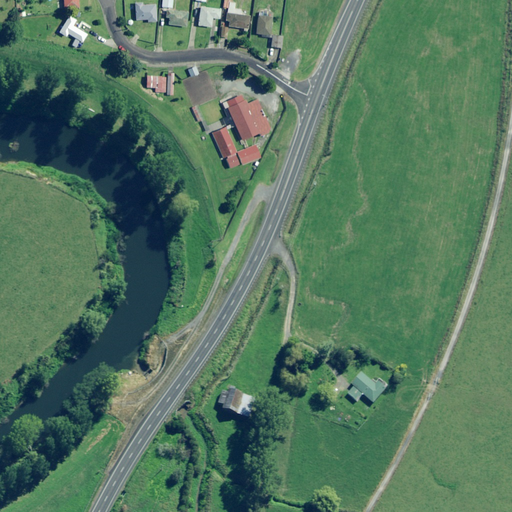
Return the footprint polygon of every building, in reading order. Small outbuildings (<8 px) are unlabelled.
[(62,0),(63,10),(78,8),(77,0),(62,0)] [(171,0),(161,0),(161,7),(171,8),(171,0)] [(227,9),(226,14),(225,21),(228,21),(227,27),(246,30),(248,16),(245,16),(245,13),(240,12),(240,10),(233,9),(234,3),(230,2),(230,0),(227,0),(222,0),(222,8),(227,9)] [(142,4),(134,4),(134,21),(146,20),(146,22),(156,22),(155,4),(142,5),(142,4)] [(220,10),(200,7),(198,26),(210,28),(211,18),(219,19),(220,10)] [(187,13),(166,10),(165,18),(168,18),(167,25),(185,27),(187,13)] [(271,18),(257,16),(255,34),(268,36),(271,18)] [(75,21),(70,18),(60,34),(73,42),(70,47),(79,50),(83,42),(82,41),(86,35),(71,26),(75,21)] [(227,28),(219,27),(219,37),(226,38),(227,28)] [(282,37),(272,36),(270,47),(280,49),(282,37)] [(198,74),(194,67),(187,70),(190,78),(198,74)] [(165,93),(166,77),(145,76),(145,88),(154,88),(154,93),(165,93)] [(240,94),(222,102),(238,140),(255,133),(257,138),(269,133),(254,98),(244,102),(240,94)] [(197,105),(190,108),(197,122),(203,120),(197,105)] [(235,153),(224,129),(210,135),(221,159),(235,153)] [(255,145),(237,153),(243,165),(261,157),(255,145)] [(235,156),(225,161),(229,169),(239,165),(235,156)] [(374,385),(360,374),(350,386),(353,388),(347,395),(356,402),(362,395),(373,405),(385,390),(376,383),(374,385)] [(248,420),(254,401),(234,394),(235,389),(229,387),(227,393),(222,392),(218,405),(223,407),(222,411),(248,420)]
